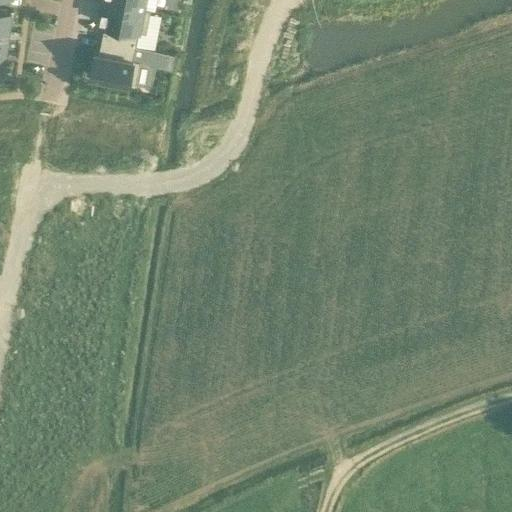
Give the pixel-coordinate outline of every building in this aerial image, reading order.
[(104,0),(100,22),(105,23),(102,38),(136,44),(139,30),(145,31),(150,9),(143,8),(104,0)] [(103,0),(104,0),(143,8),(144,0),(103,0)] [(0,30),(8,31),(11,9),(0,7),(0,30)] [(94,52),(90,74),(102,77),(102,79),(116,82),(117,79),(136,83),(140,60),(133,59),(136,44),(102,38),(99,52),(94,52)] [(68,234),(65,247),(90,251),(97,216),(54,208),(49,230),(68,234)] [(41,258),(36,281),(81,290),(85,272),(100,275),(104,256),(57,246),(54,260),(41,258)] [(36,281),(31,303),(45,306),(42,319),(89,329),(93,310),(77,306),(81,290),(36,281)] [(25,331),(20,354),(66,363),(69,345),(85,349),(89,329),(42,319),(39,334),(25,331)] [(20,354),(15,377),(28,379),(25,394),(72,404),(77,383),(62,380),(66,363),(20,354)] [(9,404),(4,428),(49,438),(53,418),(69,422),(72,404),(25,394),(22,407),(9,404)] [(4,428),(0,445),(0,450),(12,453),(9,467),(56,477),(61,457),(45,454),(49,438),(4,428)] [(0,478),(0,511),(6,511),(17,506),(0,478)]
